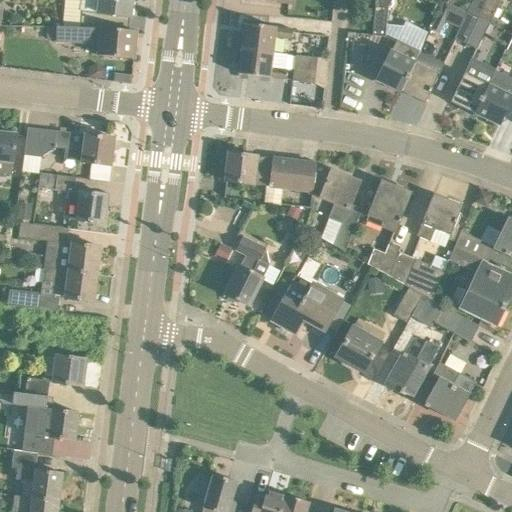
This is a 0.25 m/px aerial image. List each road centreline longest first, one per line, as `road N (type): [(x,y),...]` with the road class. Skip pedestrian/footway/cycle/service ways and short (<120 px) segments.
road 1 (residential): [(172,109),(329,130),(511,179)]
road 2 (residential): [(458,467),(220,346),(144,329)]
road 3 (tertiary): [(144,329),(172,109)]
road 4 (tertiary): [(121,511),(144,329)]
road 5 (residential): [(172,109),(0,87)]
